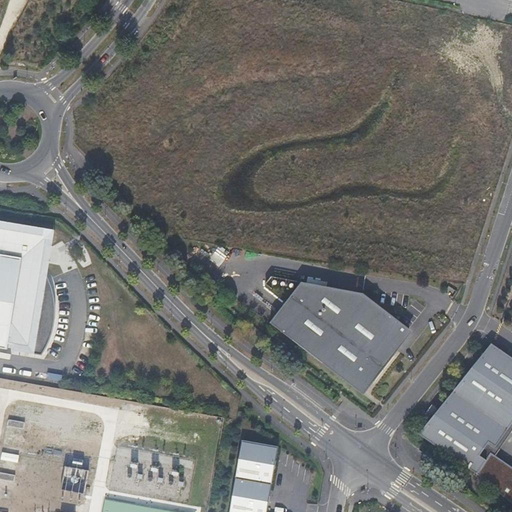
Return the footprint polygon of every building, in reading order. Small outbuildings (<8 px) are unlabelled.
[(47,277),(55,230),(0,221),(0,226),(48,235),(46,250),(39,249),(37,261),(41,265),(47,277)] [(37,261),(39,249),(46,250),(48,235),(0,226),(0,341),(44,350),(50,340),(54,319),(55,308),(54,302),(52,289),(47,277),(41,265),(37,261)] [(361,292),(301,282),(270,323),(353,387),(356,384),(369,381),(373,383),(395,354),(391,351),(408,329),(361,292)] [(44,350),(0,341),(0,348),(7,350),(8,344),(13,345),(12,351),(42,355),(44,350)] [(511,358),(491,343),(419,434),(472,471),(511,503),(511,467),(495,456),(511,430),(511,358)] [(428,419),(436,409),(432,405),(423,415),(428,419)] [(24,424),(8,421),(7,428),(23,431),(24,424)] [(228,511),(266,511),(278,446),(241,440),(228,511)] [(18,458),(2,454),(1,461),(17,465),(18,458)] [(86,493),(87,468),(64,467),(63,492),(86,493)] [(15,477),(0,474),(0,481),(13,484),(15,477)]
